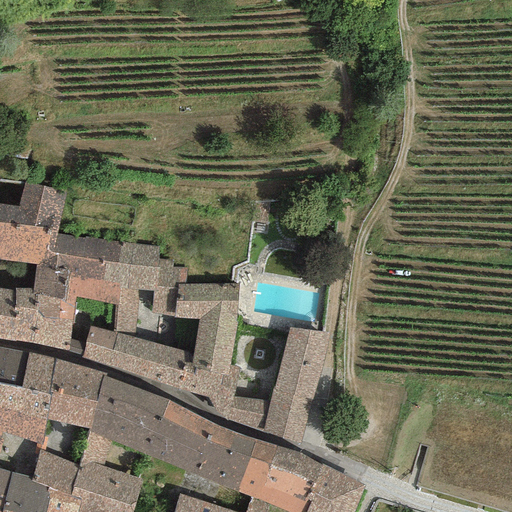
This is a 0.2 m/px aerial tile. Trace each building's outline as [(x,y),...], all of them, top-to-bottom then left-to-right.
[(0,259),(35,265),(44,266),(50,231),(56,233),(65,189),(23,181),(17,207),(0,203),(0,259)] [(158,245),(56,233),(50,231),(44,266),(35,265),(32,289),(31,295),(75,303),(75,296),(114,304),(113,333),(134,337),(137,289),(153,291),(157,258),(158,245)] [(172,260),(157,258),(153,291),(151,312),(173,317),(198,320),(192,354),(187,367),(179,389),(207,397),(216,414),(226,420),(263,431),(271,401),(233,396),(239,368),(229,365),(239,284),(185,282),(187,268),(172,267),(172,260)] [(0,288),(0,339),(14,342),(15,340),(68,351),(75,303),(31,295),(32,289),(15,288),(14,290),(0,288)] [(113,333),(89,326),(81,358),(179,389),(187,367),(192,354),(134,337),(113,333)] [(329,333),(288,328),(271,401),(263,431),(300,444),(329,333)] [(28,352),(0,347),(0,383),(20,389),(28,352)] [(55,359),(28,352),(20,389),(0,383),(0,432),(4,433),(41,444),(46,420),(50,396),(48,396),(55,359)] [(46,420),(88,428),(104,377),(105,374),(55,359),(48,396),(50,396),(46,420)] [(167,400),(104,377),(88,428),(86,432),(88,432),(110,441),(147,455),(167,400)] [(211,423),(167,400),(147,455),(194,477),(211,423)] [(256,441),(211,423),(194,477),(236,492),(256,441)] [(110,441),(88,432),(79,466),(69,495),(79,498),(76,511),(132,511),(142,479),(103,466),(110,441)] [(296,453),(256,441),(236,492),(251,498),(267,504),(286,511),(306,511),(310,502),(307,501),(321,465),(296,453)] [(79,466),(39,450),(32,477),(31,482),(69,495),(79,466)] [(353,511),(364,486),(321,465),(307,501),(310,502),(306,511),(353,511)] [(32,477),(0,469),(0,511),(76,511),(79,498),(69,495),(31,482),(32,477)] [(245,511),(232,511),(179,494),(174,511),(264,511),(267,504),(251,498),(245,511)]
